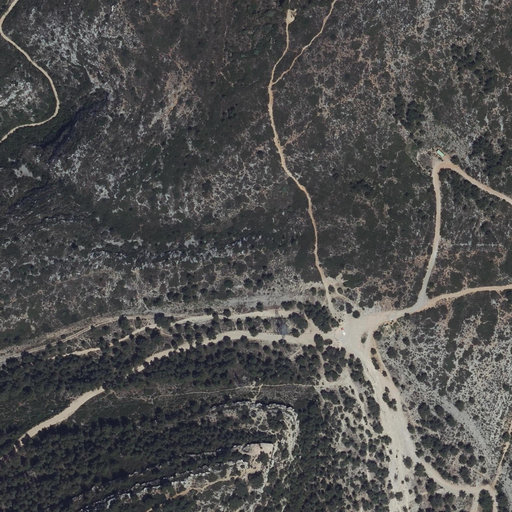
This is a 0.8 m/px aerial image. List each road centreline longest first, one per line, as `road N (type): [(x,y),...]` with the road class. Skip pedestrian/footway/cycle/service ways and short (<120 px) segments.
road 1 (track): [(0,459),(77,403),(190,345),(235,335),(323,335)]
road 2 (track): [(418,307),(435,248),(441,166),(511,203)]
road 3 (track): [(0,362),(103,322),(203,316)]
road 4 (track): [(203,316),(293,313),(323,335),(342,329)]
road 5 (track): [(394,428),(452,487),(490,490),(496,511)]
